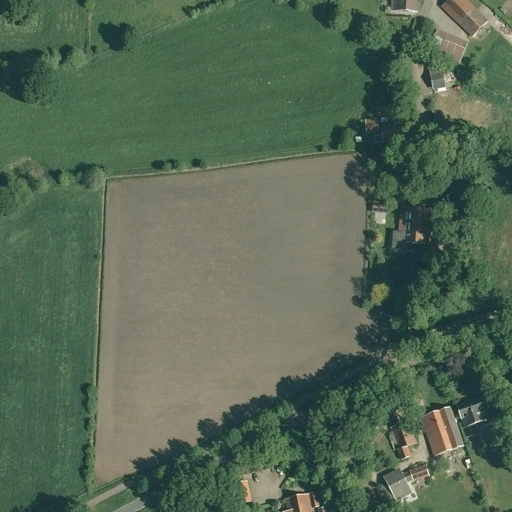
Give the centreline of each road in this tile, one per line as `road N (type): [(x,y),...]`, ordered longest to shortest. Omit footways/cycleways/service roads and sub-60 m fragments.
road 1 (residential): [(410,322),(439,234),(412,47),(428,0)]
road 2 (tertiary): [(301,420),(350,392),(511,328)]
road 3 (tertiary): [(125,511),(301,420)]
